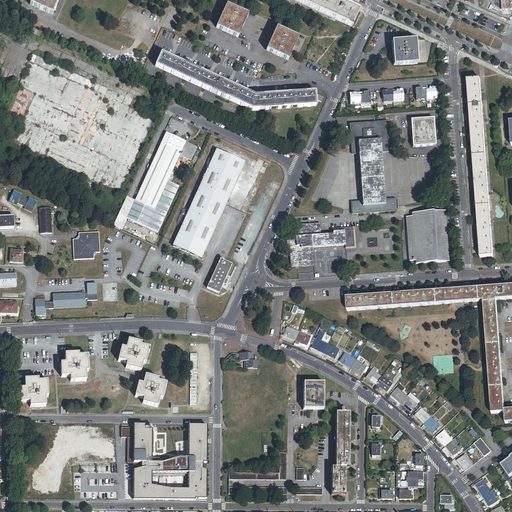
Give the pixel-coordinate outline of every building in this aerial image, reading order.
[(58,0),(31,0),(29,6),(51,16),(58,0)] [(359,11),(334,0),(291,0),(352,27),(359,11)] [(508,0),(501,0),(502,10),(509,10),(508,0)] [(226,7),(216,28),(238,38),(247,16),(226,7)] [(276,29),(266,51),(287,61),(297,39),(276,29)] [(392,43),(394,66),(417,64),(415,41),(392,43)] [(11,145),(124,191),(154,117),(130,107),(133,99),(94,83),(93,88),(76,81),(79,74),(30,54),(7,111),(23,117),(11,145)] [(161,54),(155,67),(252,111),(316,107),(315,93),(254,97),(161,54)] [(467,81),(481,258),(494,257),(480,80),(467,81)] [(429,91),(426,92),(426,100),(436,99),(436,88),(429,88),(429,91)] [(422,89),(415,89),(416,101),(426,100),(426,92),(422,92),(422,89)] [(396,94),(393,94),(393,102),(403,102),(403,90),(396,90),(396,94)] [(389,91),(382,91),(383,103),(393,102),(393,94),(389,94),(389,91)] [(356,93),(349,94),(350,105),(360,105),(360,96),(356,97),(356,93)] [(363,96),(360,96),(360,105),(370,104),(370,93),(363,93),(363,96)] [(411,121),(413,148),(435,146),(433,119),(411,121)] [(352,203),(352,215),(396,211),(395,200),(385,201),(381,153),(388,152),(386,123),(350,125),(351,136),(352,155),(359,155),(362,202),(352,203)] [(135,202),(155,211),(168,182),(179,157),(190,162),(197,148),(185,143),(186,142),(166,133),(135,202)] [(245,164),(216,151),(173,247),(201,260),(245,164)] [(126,197),(113,226),(122,230),(127,219),(158,233),(179,187),(168,182),(155,211),(135,202),(126,197)] [(21,195),(14,192),(9,202),(16,206),(17,204),(25,207),(24,209),(32,213),(36,202),(29,199),(28,201),(20,197),(21,195)] [(51,209),(39,209),(40,235),(52,234),(51,214),(51,209)] [(446,263),(442,212),(412,214),(413,217),(406,218),(409,262),(416,262),(416,265),(446,263)] [(0,229),(14,229),(13,217),(0,217),(0,229)] [(290,250),(291,268),(314,266),(312,248),(345,246),(345,249),(354,248),(353,228),(332,230),(333,235),(321,236),(320,225),(295,226),(295,236),(287,236),(287,239),(288,250),(290,250)] [(75,240),(72,240),(73,261),(94,260),(94,257),(97,253),(100,253),(99,233),(78,234),(78,237),(75,240)] [(10,251),(9,263),(22,264),(23,252),(10,251)] [(220,260),(207,289),(219,294),(223,284),(225,279),(231,265),(223,262),(224,260),(222,259),(221,261),(220,260)] [(0,288),(16,287),(15,274),(0,274),(0,288)] [(35,301),(36,317),(45,316),(44,310),(85,308),(85,300),(87,300),(87,302),(97,301),(96,284),(86,285),(87,295),(85,295),(84,293),(82,294),(52,295),(53,303),(44,304),(44,300),(35,301)] [(505,413),(505,411),(497,301),(511,299),(511,286),(347,299),(348,312),(484,302),(492,414),(505,413)] [(0,302),(0,313),(17,314),(17,303),(0,302)] [(296,342),(300,333),(288,328),(287,330),(286,334),(284,337),(296,342)] [(312,337),(300,333),(296,342),(308,346),(312,337)] [(324,355),(329,346),(317,340),(315,339),(312,345),(314,347),(313,349),(324,355)] [(148,353),(148,351),(149,349),(140,347),(141,344),(127,341),(125,349),(121,348),(118,362),(126,364),(125,368),(141,372),(142,365),(143,363),(145,364),(148,353)] [(340,351),(329,346),(324,355),(336,360),(340,351)] [(86,381),(85,372),(88,372),(87,356),(78,357),(78,354),(65,355),(65,364),(61,364),(61,377),(70,377),(70,382),(86,381)] [(351,369),(356,361),(346,354),(340,363),(351,369)] [(406,368),(395,360),(394,362),(404,370),(406,368)] [(364,365),(356,361),(351,369),(362,376),(364,373),(368,367),(367,367),(368,365),(366,363),(364,365)] [(367,379),(377,386),(383,378),(377,373),(378,371),(375,369),(373,371),(373,370),(367,379)] [(162,400),(166,384),(157,382),(158,380),(145,376),(143,385),(138,384),(135,397),(144,399),(143,404),(158,408),(160,399),(162,400)] [(383,378),(377,386),(387,393),(393,385),(383,378)] [(48,398),(47,382),(38,383),(38,380),(24,380),(25,389),(20,390),(21,403),(30,402),(30,407),(46,407),(45,398),(48,398)] [(323,383),(302,383),(302,410),(323,410),(323,383)] [(401,405),(408,397),(402,393),(405,389),(401,386),(396,392),(394,394),(392,397),(401,405)] [(418,405),(408,397),(401,405),(411,413),(418,405)] [(449,411),(452,408),(447,403),(444,407),(449,411)] [(424,425),(431,418),(422,410),(418,414),(415,417),(424,425)] [(348,468),(348,414),(345,414),(336,414),(335,414),(334,438),(334,444),(334,465),(334,468),(331,468),(331,496),(344,496),(345,468),(348,468)] [(380,417),(370,417),(370,427),(371,427),(371,430),(374,430),(374,428),(378,428),(378,421),(380,421),(380,417)] [(440,427),(431,418),(424,425),(433,434),(440,427)] [(133,493),(151,495),(151,500),(206,500),(206,426),(188,426),(188,458),(151,458),(152,430),(145,430),(145,428),(133,428),(121,427),(121,438),(127,438),(133,438),(133,464),(133,493)] [(392,439),(395,441),(401,434),(398,431),(392,439)] [(89,432),(67,433),(68,456),(90,455),(90,459),(114,458),(113,445),(89,446),(89,432)] [(445,448),(453,441),(445,432),(437,438),(445,448)] [(480,438),(474,444),(484,457),(491,452),(480,438)] [(461,451),(453,441),(445,448),(454,457),(461,451)] [(285,481),(285,453),(278,453),(278,473),(255,473),(255,474),(251,474),(251,473),(228,473),(228,480),(285,481)] [(465,471),(473,466),(465,456),(457,462),(465,471)] [(511,459),(501,466),(509,477),(511,475),(511,456),(510,458),(511,459)] [(117,465),(81,466),(81,473),(117,473),(117,465)] [(38,489),(62,488),(61,466),(37,468),(38,489)] [(423,480),(423,472),(407,472),(407,487),(417,487),(417,480),(423,480)] [(482,497),(491,492),(486,485),(484,481),(476,486),(480,494),(482,497)] [(395,500),(395,489),(391,489),(391,492),(380,492),(380,490),(378,490),(378,492),(378,499),(380,499),(380,500),(395,500)] [(399,499),(409,500),(409,499),(411,499),(411,495),(409,495),(409,489),(405,489),(405,492),(399,492),(399,499)] [(495,499),(491,492),(482,497),(489,508),(500,501),(498,497),(495,499)]
